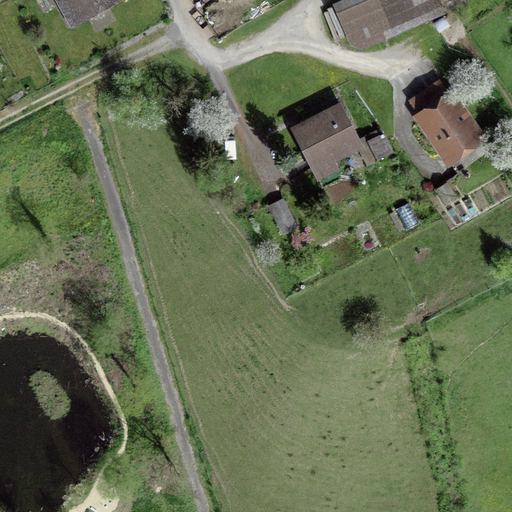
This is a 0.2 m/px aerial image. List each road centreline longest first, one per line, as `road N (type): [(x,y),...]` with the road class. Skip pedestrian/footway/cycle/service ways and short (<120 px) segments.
road 1 (track): [(186,22),(0,125)]
road 2 (residential): [(272,179),(175,0)]
